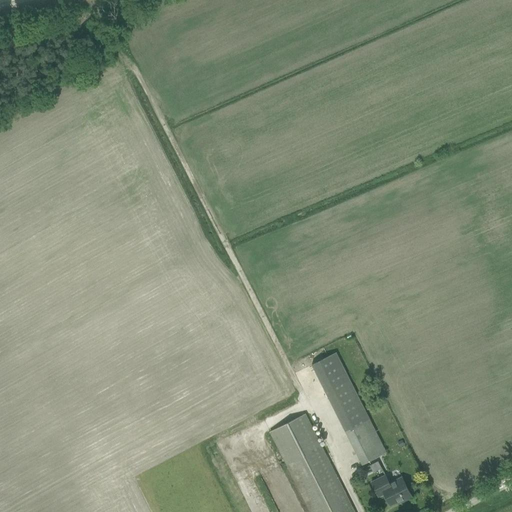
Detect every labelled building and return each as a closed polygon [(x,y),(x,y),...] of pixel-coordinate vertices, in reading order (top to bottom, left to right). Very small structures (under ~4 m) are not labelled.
[(354,511),(304,414),(269,431),(310,511),(354,511)] [(386,452),(370,419),(345,432),(361,465),(386,452)] [(197,428),(166,444),(168,447),(176,463),(180,470),(188,486),(191,492),(199,508),(201,511),(240,511),(234,498),(230,492),(222,476),(219,470),(211,454),(207,447),(199,431),(197,428)] [(379,460),(371,464),(376,475),(384,472),(379,460)] [(412,497),(408,488),(401,476),(389,481),(385,474),(371,481),(378,496),(384,493),(390,505),(403,499),(404,501),(412,497)]
